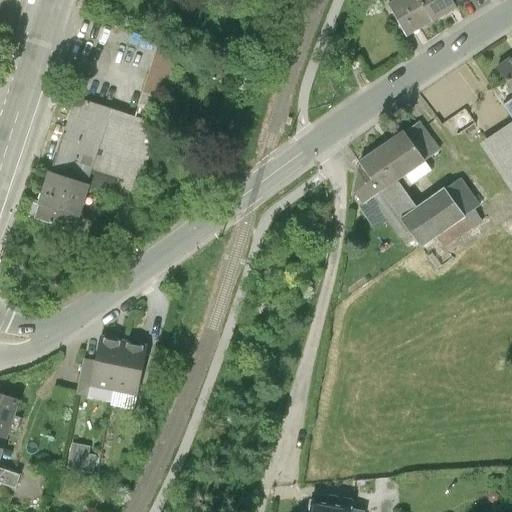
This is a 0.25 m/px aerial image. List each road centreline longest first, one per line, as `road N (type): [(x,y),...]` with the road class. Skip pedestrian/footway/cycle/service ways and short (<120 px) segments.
road 1 (tertiary): [(0,337),(29,340),(76,316),(511,10)]
road 2 (secondary): [(57,0),(0,173)]
